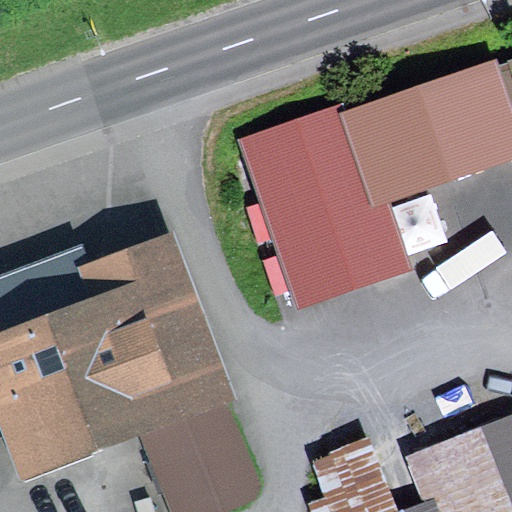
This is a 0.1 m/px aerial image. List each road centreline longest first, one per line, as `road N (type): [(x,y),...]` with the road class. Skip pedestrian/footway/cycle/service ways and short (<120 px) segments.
road 1 (primary): [(367,0),(150,74)]
road 2 (primary): [(0,130),(150,74)]
